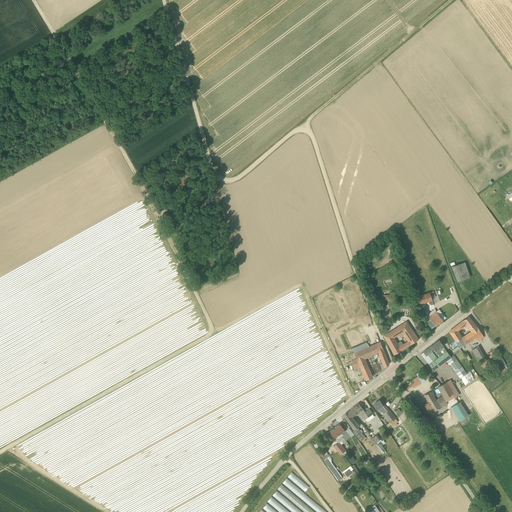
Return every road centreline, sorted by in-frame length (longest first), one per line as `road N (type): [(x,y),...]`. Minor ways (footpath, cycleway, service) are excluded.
road 1 (track): [(0,453),(211,332),(128,164),(33,0)]
road 2 (track): [(162,0),(217,179),(237,180),(305,127)]
road 3 (track): [(305,127),(394,367)]
road 4 (unclassified): [(242,511),(296,447),(388,371)]
road 5 (track): [(450,0),(305,127)]
road 6 (unclassified): [(482,511),(388,371)]
road 7 (unclassified): [(388,371),(511,275)]
